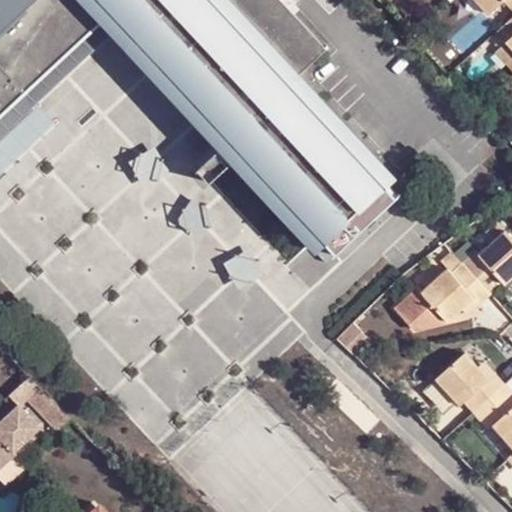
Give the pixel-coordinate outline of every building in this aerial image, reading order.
[(0,0),(0,134),(53,82),(23,52),(57,0),(133,0),(135,2),(345,216),(346,215),(356,225),(417,165),(407,155),(410,153),(309,51),(338,23),(315,0),(0,0)] [(135,2),(133,0),(57,0),(23,52),(53,82),(135,2)] [(511,0),(472,0),(487,16),(499,5),(511,19),(511,0)] [(509,39),(497,50),(511,66),(511,19),(500,30),(509,39)] [(252,133),(239,120),(216,143),(229,156),(252,133)] [(410,153),(407,155),(417,165),(420,163),(410,153)] [(346,215),(345,216),(355,226),(356,225),(346,215)] [(471,254),(464,260),(495,294),(507,282),(509,283),(511,280),(511,223),(507,228),(499,219),(487,230),(495,239),(481,252),(478,248),(471,254)] [(491,297),(462,264),(448,276),(445,272),(420,296),(446,325),(460,313),(467,321),(491,297)] [(460,402),(471,414),(474,411),(502,386),(481,362),(478,365),(465,353),(433,382),(453,407),(460,402)] [(67,415),(30,374),(9,393),(20,404),(0,422),(0,469),(22,449),(53,420),(58,425),(67,415)] [(502,386),(474,411),(488,427),(492,423),(511,445),(511,392),(505,384),(502,386)] [(22,449),(0,469),(0,470),(9,481),(31,459),(22,449)] [(114,511),(104,502),(96,510),(97,511),(114,511)]
